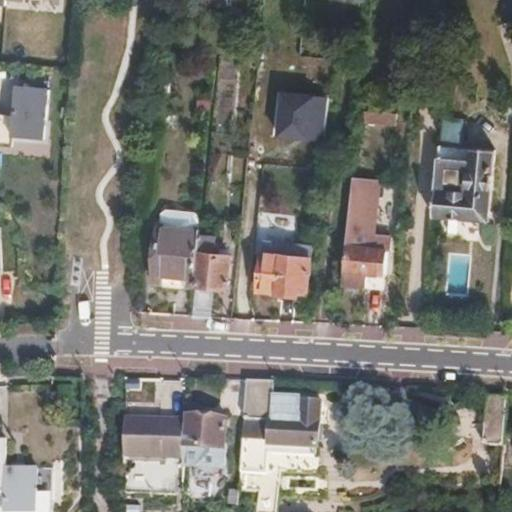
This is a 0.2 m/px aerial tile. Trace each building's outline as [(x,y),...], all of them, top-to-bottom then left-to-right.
[(16,117),(0,116),(0,147),(15,149),(15,138),(48,141),(52,92),(18,89),(16,117)] [(327,139),(330,91),(282,89),(279,137),(327,139)] [(399,115),(361,112),(360,119),(398,123),(399,115)] [(439,146),(433,216),(488,222),(495,152),(439,146)] [(354,180),(352,197),(371,199),(373,182),(354,180)] [(352,197),(344,283),(368,286),(369,272),(386,271),(389,236),(371,234),(372,218),(369,217),(371,199),(352,197)] [(161,213),(160,225),(202,229),(204,217),(200,213),(165,210),(161,213)] [(155,280),(197,284),(202,235),(202,229),(160,225),(155,280)] [(202,235),(197,284),(200,285),(200,291),(213,293),(213,287),(229,288),(232,256),(217,255),(218,237),(202,235)] [(313,247),(284,244),(283,256),(264,255),(260,293),(299,296),(300,290),(308,291),(313,247)] [(248,382),(241,497),(259,499),(267,384),(248,382)] [(275,384),(267,384),(259,499),(258,511),(281,511),(285,458),(270,458),(269,447),(318,448),(320,404),(302,402),(302,398),(274,397),(275,384)] [(74,406),(74,386),(61,387),(61,406),(74,406)] [(486,446),(505,447),(508,398),(489,397),(486,446)] [(187,420),(187,449),(209,450),(229,451),(230,419),(188,416),(187,420)] [(126,459),(187,459),(187,449),(187,420),(126,419),(126,459)] [(9,471),(9,441),(0,441),(0,499),(9,499),(8,511),(40,511),(41,472),(9,471)] [(209,450),(187,449),(187,459),(186,467),(228,470),(229,451),(209,450)] [(179,490),(180,461),(131,459),(130,489),(179,490)] [(62,466),(45,466),(46,489),(63,488),(62,466)]
